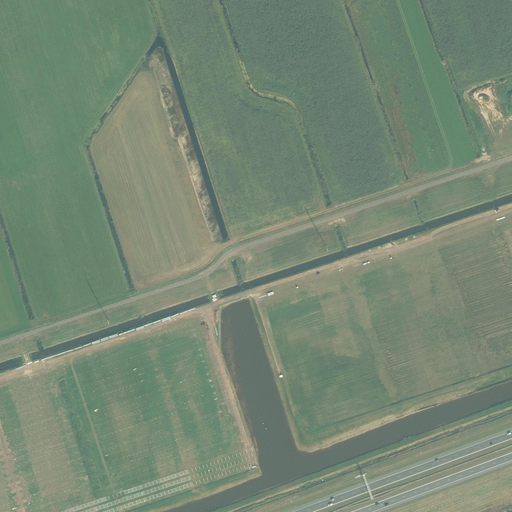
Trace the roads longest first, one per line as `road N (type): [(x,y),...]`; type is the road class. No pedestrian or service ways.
road 1 (motorway): [(511,434),(303,511)]
road 2 (motorway): [(363,511),(511,456)]
